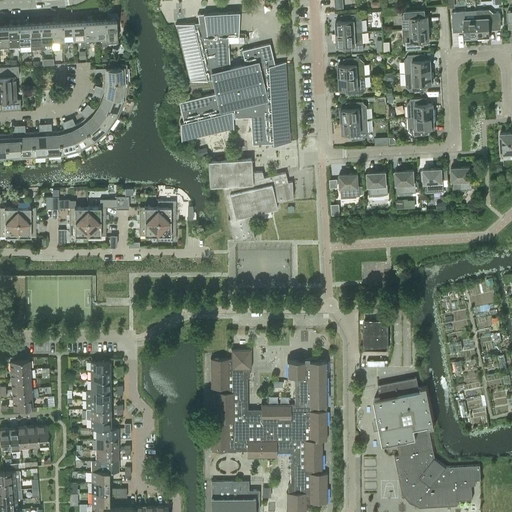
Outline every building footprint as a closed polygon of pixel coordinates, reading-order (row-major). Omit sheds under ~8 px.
[(188,80),(213,79),(216,92),(179,101),(183,122),(180,122),(180,121),(181,141),(182,141),(181,140),(233,127),(233,128),(233,118),(250,117),(252,144),(273,143),(273,145),(271,145),(271,146),(291,141),(290,141),(289,141),(285,62),(286,61),(274,64),(269,43),(241,49),(245,64),(230,67),(228,36),(238,36),(239,9),(238,11),(204,13),(203,11),(203,13),(197,13),(199,24),(194,25),(193,23),(195,23),(195,22),(175,23),(175,24),(176,24),(189,80),(188,80)] [(401,15),(402,29),(428,27),(427,14),(427,15),(419,15),(419,9),(405,10),(405,11),(401,15)] [(489,9),(476,10),(477,36),(490,35),(490,34),(489,26),(500,26),(500,12),(493,12),(489,9)] [(464,36),(477,36),(476,10),(462,10),(459,14),(458,14),(458,28),(464,28),(465,36),(464,36)] [(335,20),(336,33),(362,31),(361,18),(358,14),(358,13),(344,14),(344,20),(336,20),(335,20)] [(116,18),(105,19),(106,44),(118,43),(116,18)] [(94,19),(83,20),(85,46),(89,46),(89,40),(94,40),(95,40),(94,19)] [(106,45),(106,44),(105,19),(94,19),(95,40),(97,40),(97,39),(102,39),(102,45),(106,45)] [(85,46),(83,20),(72,21),(74,41),(75,41),(80,40),(81,46),(85,46)] [(63,47),(62,21),(51,22),(52,42),(53,42),(59,42),(59,48),(63,47)] [(72,21),(62,21),(63,47),(67,47),(67,41),(72,41),(74,41),(72,21)] [(51,22),(40,23),(41,49),(52,48),(52,42),(51,22)] [(29,23),(18,24),(19,44),(29,43),(29,44),(30,43),(29,23)] [(41,49),(40,23),(29,23),(30,43),(31,49),(41,49)] [(7,25),(0,24),(0,45),(7,45),(9,45),(7,25)] [(18,24),(7,25),(9,45),(10,45),(19,44),(18,24)] [(428,27),(402,29),(403,42),(407,46),(407,47),(421,46),(420,40),(428,39),(428,40),(429,40),(428,27)] [(362,31),(336,33),(337,46),(338,45),(345,44),(346,50),(360,50),(360,48),(363,44),(362,31)] [(404,59),(405,73),(431,71),(430,58),(429,58),(429,59),(422,59),(421,53),(407,54),(407,55),(404,59)] [(338,63),(339,76),(365,75),(364,61),(360,58),(360,57),(346,58),(347,64),(339,64),(339,63),(338,63)] [(102,73),(103,80),(127,81),(126,63),(120,63),(121,66),(105,67),(105,73),(102,73)] [(0,88),(15,87),(15,76),(19,76),(18,69),(18,68),(18,65),(0,66),(0,88)] [(431,71),(405,73),(405,86),(409,89),(409,91),(423,90),(423,84),(431,83),(431,84),(431,71)] [(365,75),(339,76),(340,89),(348,88),(348,94),(362,93),(362,92),(366,88),(365,75)] [(127,81),(103,80),(101,87),(104,87),(103,93),(125,99),(127,81)] [(15,87),(0,88),(0,100),(1,100),(1,103),(0,103),(0,104),(1,109),(0,109),(0,110),(21,109),(20,106),(20,105),(20,98),(16,99),(15,87)] [(99,97),(96,103),(118,115),(125,99),(103,93),(102,98),(99,97)] [(407,103),(407,116),(433,115),(433,102),(432,102),(432,103),(424,103),(424,97),(410,98),(410,99),(407,103)] [(341,107),(342,120),(367,119),(367,105),(363,102),(363,101),(349,102),(349,108),(341,108),(341,107)] [(118,115),(96,103),(92,109),(95,111),(92,115),(108,129),(118,115)] [(85,116),(80,121),(95,141),(108,129),(92,115),(87,119),(85,116)] [(433,115),(407,116),(408,130),(412,133),(412,135),(426,134),(426,128),(433,127),(433,128),(434,128),(433,115)] [(367,119),(342,120),(342,133),(343,133),(351,132),(351,138),(365,137),(365,136),(368,132),(367,119)] [(95,141),(80,121),(74,124),(76,127),(71,130),(79,150),(95,141)] [(65,128),(58,130),(62,155),(79,150),(71,130),(66,131),(65,128)] [(46,156),(62,155),(58,130),(50,131),(51,134),(45,134),(46,156)] [(33,156),(46,156),(45,134),(40,134),(40,131),(32,132),(33,156)] [(19,136),(20,157),(33,156),(32,132),(24,132),(24,135),(19,136)] [(511,156),(511,132),(500,133),(501,153),(511,152),(511,156)] [(7,158),(20,157),(19,136),(13,136),(13,133),(6,133),(7,158)] [(208,160),(209,185),(220,185),(222,185),(230,218),(228,218),(233,239),(233,240),(254,238),(249,214),(277,207),(275,200),(292,196),(292,198),(293,197),(292,180),(291,180),(291,181),(287,181),(285,171),(263,177),(262,171),(252,171),(251,157),(208,160)] [(470,166),(451,167),(450,167),(450,168),(451,168),(452,180),(454,180),(454,189),(468,188),(468,189),(472,188),(471,178),(470,178),(469,167),(470,167),(470,166)] [(442,168),(423,169),(422,169),(423,169),(424,182),(426,182),(426,191),(440,190),(444,190),(443,180),(442,180),(442,179),(441,169),(441,168),(442,168)] [(414,169),(395,170),(395,171),(396,184),(398,183),(398,193),(412,192),(416,192),(415,181),(414,182),(413,170),(414,170),(414,169)] [(384,193),(388,193),(387,183),(386,183),(385,172),(386,172),(386,171),(367,172),(367,173),(368,185),(370,185),(370,194),(384,193)] [(356,195),(360,195),(359,185),(358,185),(357,173),(358,173),(339,174),(340,187),(342,187),(342,196),(356,195)] [(122,208),(122,196),(116,196),(116,198),(100,198),(100,206),(87,206),(87,220),(106,220),(105,206),(116,206),(116,208),(122,208)] [(157,220),(176,220),(175,199),(157,199),(157,205),(157,220)] [(396,200),(397,207),(413,207),(413,199),(396,200)] [(17,221),(36,221),(35,206),(28,206),(28,201),(17,201),(17,206),(17,221)] [(139,206),(139,220),(157,220),(157,205),(139,206)] [(0,220),(17,221),(17,206),(0,206),(0,220)] [(69,206),(69,220),(87,220),(87,206),(69,206)] [(17,221),(0,220),(0,235),(17,235),(17,221)] [(87,220),(69,220),(69,235),(87,235),(87,220)] [(106,220),(87,220),(87,235),(106,234),(106,220)] [(157,220),(139,220),(139,234),(157,234),(157,220)] [(176,220),(157,220),(157,234),(157,240),(176,239),(176,220)] [(36,221),(17,221),(17,235),(36,235),(36,221)] [(387,319),(364,320),(364,349),(387,349),(387,319)] [(247,457),(262,457),(262,439),(269,439),(269,420),(276,420),(276,403),(261,403),(261,409),(247,409),(247,378),(249,375),(250,375),(250,368),(251,368),(251,348),(231,348),(231,358),(210,358),(211,388),(215,387),(216,420),(211,420),(211,450),(247,450),(247,457)] [(10,360),(10,370),(30,368),(29,358),(10,360)] [(262,439),(262,457),(277,456),(277,451),(290,450),(290,473),(290,483),(288,485),(288,492),(287,492),(287,511),(306,511),(306,502),(327,502),(327,468),(322,468),(322,439),(327,439),(326,359),(287,360),(287,375),(294,375),(294,403),(276,403),(276,420),(269,420),(269,439),(262,439)] [(91,360),(91,370),(110,370),(110,360),(91,360)] [(10,370),(11,379),(30,378),(30,368),(10,370)] [(91,370),(91,379),(110,379),(110,370),(91,370)] [(377,416),(372,417),(375,427),(379,426),(383,444),(383,443),(397,441),(417,437),(415,427),(429,425),(430,427),(435,426),(435,425),(427,385),(424,386),(422,386),(421,386),(421,387),(420,387),(418,377),(416,377),(417,378),(380,385),(379,384),(378,384),(380,397),(374,398),(377,416)] [(11,379),(12,389),(31,387),(30,378),(11,379)] [(91,379),(91,389),(110,389),(110,379),(91,379)] [(12,389),(13,398),(32,397),(31,387),(12,389)] [(86,389),(86,399),(110,398),(110,389),(91,389),(86,389)] [(33,407),(32,397),(13,398),(14,408),(33,407)] [(86,408),(91,408),(110,408),(110,398),(86,399),(86,408)] [(91,408),(91,418),(111,418),(110,408),(91,408)] [(91,428),(96,428),(96,427),(111,427),(111,418),(91,418),(91,428)] [(38,424),(28,425),(30,444),(39,444),(38,424)] [(47,424),(38,424),(39,444),(49,443),(47,424)] [(20,445),(30,444),(28,425),(18,426),(20,445)] [(400,454),(395,455),(395,456),(402,493),(405,496),(405,495),(416,504),(419,507),(420,507),(420,506),(458,504),(458,499),(472,499),(472,489),(471,489),(471,484),(476,484),(476,479),(480,479),(481,479),(480,464),(446,466),(435,457),(430,427),(429,425),(415,427),(417,437),(397,441),(400,454)] [(20,450),(20,445),(18,426),(9,427),(10,446),(11,451),(20,450)] [(0,439),(1,447),(10,446),(9,427),(0,427),(0,439)] [(96,427),(96,428),(96,438),(118,438),(118,427),(111,427),(96,427)] [(96,438),(96,449),(118,449),(118,438),(96,438)] [(96,449),(96,459),(119,460),(118,449),(96,449)] [(119,471),(119,460),(96,459),(97,470),(109,470),(109,471),(119,471)] [(0,470),(0,480),(15,479),(14,469),(0,470)] [(109,481),(109,471),(109,470),(97,470),(91,470),(92,481),(109,481)] [(0,480),(0,490),(16,489),(15,479),(0,480)] [(254,511),(255,510),(259,510),(259,489),(247,489),(247,480),(211,480),(211,511),(254,511)] [(109,492),(109,481),(92,481),(92,492),(109,492)] [(16,489),(0,490),(0,499),(17,498),(16,489)] [(92,503),(103,503),(109,503),(109,492),(92,492),(92,503)] [(0,509),(3,509),(2,509),(17,508),(17,498),(0,499),(0,509)] [(103,507),(103,503),(92,503),(91,511),(102,511),(103,507)]
